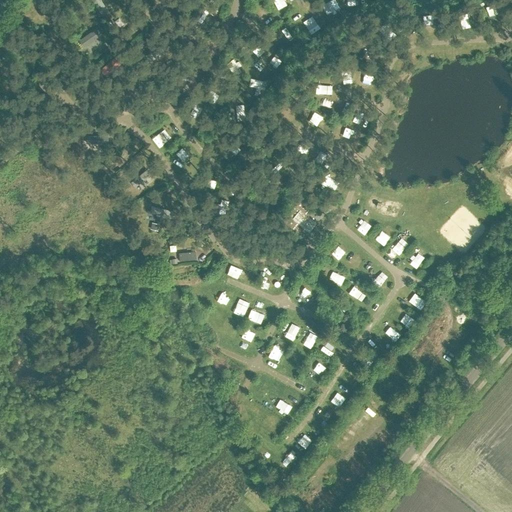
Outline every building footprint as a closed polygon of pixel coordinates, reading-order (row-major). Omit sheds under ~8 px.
[(209,13),(214,17),(218,11),(213,8),(209,13)] [(282,31),(285,41),(295,37),(292,27),(282,31)] [(106,52),(112,47),(102,36),(94,43),(98,47),(100,45),(106,52)] [(122,53),(110,62),(115,69),(127,61),(122,53)] [(360,81),(368,85),(372,76),(365,73),(360,81)] [(88,136),(88,144),(109,144),(108,136),(88,136)] [(113,160),(118,154),(115,151),(109,157),(113,160)] [(133,181),(137,186),(149,177),(145,172),(133,181)] [(301,201),(283,222),(303,238),(320,216),(301,201)] [(156,208),(155,214),(174,219),(176,212),(156,208)] [(366,236),(370,231),(368,229),(373,222),(367,217),(357,229),(366,236)] [(383,237),(379,240),(383,245),(394,236),(389,230),(381,236),(383,237)] [(400,257),(404,252),(397,247),(393,251),(400,257)] [(413,261),(410,266),(418,271),(421,266),(413,261)] [(462,281),(458,278),(450,272),(446,279),(452,284),(453,283),(454,282),(458,285),(462,281)] [(261,283),(282,287),(284,279),(263,275),(261,283)] [(376,290),(386,295),(390,286),(380,281),(376,290)] [(413,332),(421,321),(415,317),(407,328),(413,332)] [(395,338),(404,344),(411,335),(401,328),(395,338)]
